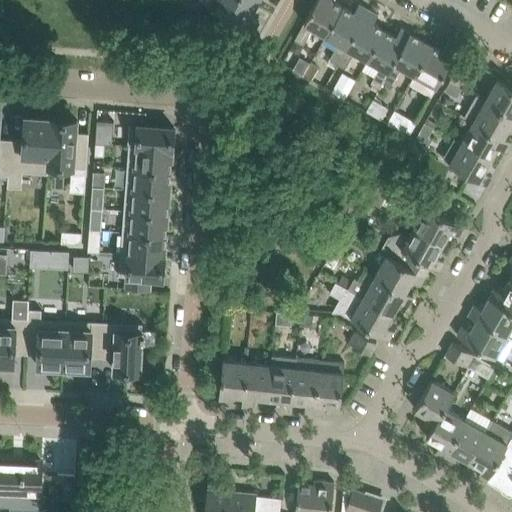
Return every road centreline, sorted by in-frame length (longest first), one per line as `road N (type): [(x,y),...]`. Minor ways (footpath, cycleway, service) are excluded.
road 1 (residential): [(0,83),(185,95),(206,110),(183,422)]
road 2 (residential): [(511,176),(440,328),(410,354),(363,440)]
road 3 (residential): [(183,422),(0,413)]
road 4 (residential): [(363,440),(183,422)]
road 5 (residential): [(486,511),(363,440)]
